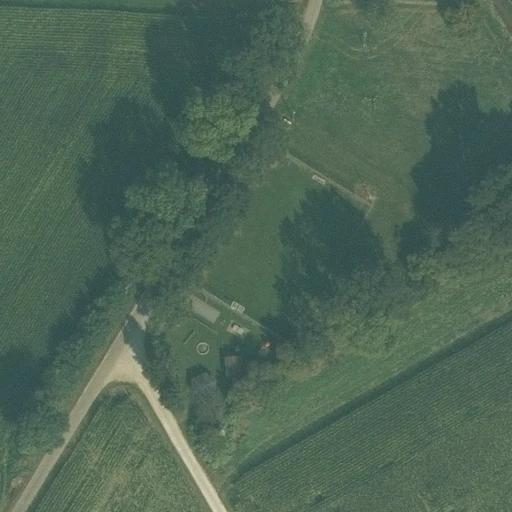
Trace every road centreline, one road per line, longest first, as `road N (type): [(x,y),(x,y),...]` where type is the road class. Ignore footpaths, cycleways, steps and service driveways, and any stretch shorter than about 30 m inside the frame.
road 1 (unclassified): [(125,345),(287,70),(315,0)]
road 2 (unclassified): [(22,511),(125,345)]
road 3 (unclassified): [(221,511),(125,345)]
